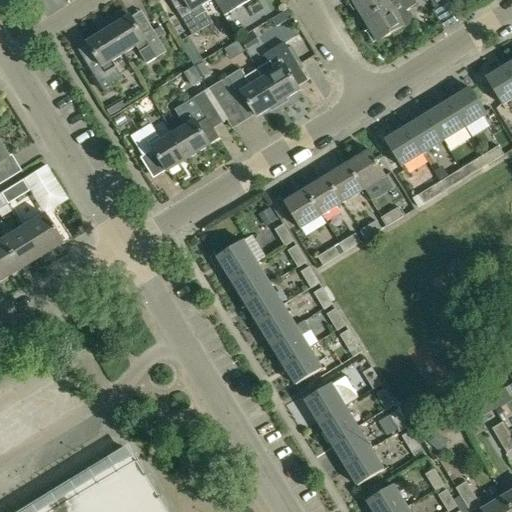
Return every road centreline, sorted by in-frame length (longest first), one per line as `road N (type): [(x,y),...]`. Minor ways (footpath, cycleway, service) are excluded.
road 1 (residential): [(125,251),(371,102)]
road 2 (residential): [(125,251),(4,57)]
road 3 (residential): [(283,511),(179,340)]
road 4 (residential): [(371,102),(511,15)]
road 5 (residential): [(0,463),(109,396)]
road 6 (residential): [(371,102),(307,0)]
